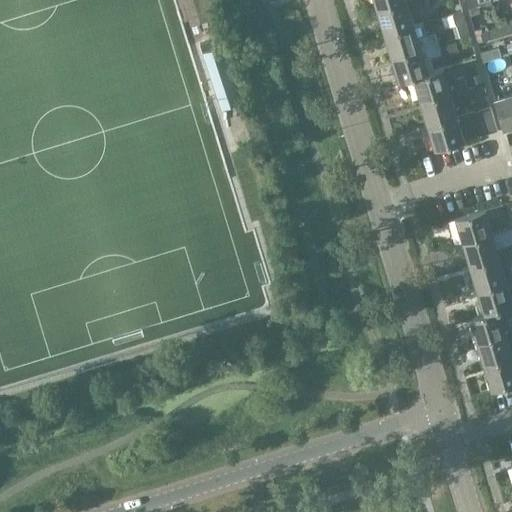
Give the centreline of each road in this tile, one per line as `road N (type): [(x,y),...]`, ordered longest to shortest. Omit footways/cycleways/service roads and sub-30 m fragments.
road 1 (residential): [(123,511),(439,412)]
road 2 (residential): [(439,412),(376,200)]
road 3 (residential): [(376,200),(320,0)]
road 4 (residential): [(376,200),(511,158)]
